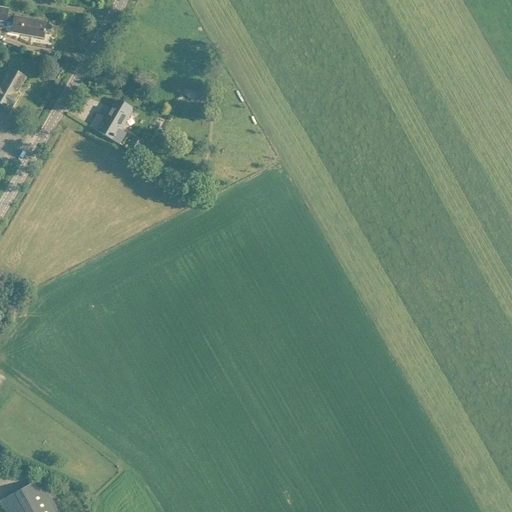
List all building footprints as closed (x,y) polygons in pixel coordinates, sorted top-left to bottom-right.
[(0,21),(6,22),(13,23),(12,33),(43,38),(44,33),(45,31),(44,31),(45,23),(7,16),(8,9),(0,7),(0,21)] [(0,86),(0,103),(7,108),(7,107),(10,108),(16,97),(14,95),(24,78),(10,70),(0,86)] [(112,140),(131,108),(117,100),(106,119),(98,114),(90,127),(112,140)] [(140,143),(133,140),(127,150),(134,154),(140,143)] [(58,511),(40,479),(0,501),(6,511),(58,511)] [(90,503),(90,500),(89,497),(87,494),(86,491),(84,490),(81,488),(79,487),(75,487),(72,487),(68,488),(65,489),(63,491),(61,493),(59,496),(58,499),(58,502),(58,505),(59,509),(60,511),(87,511),(88,511),(89,509),(90,506),(90,503)]
